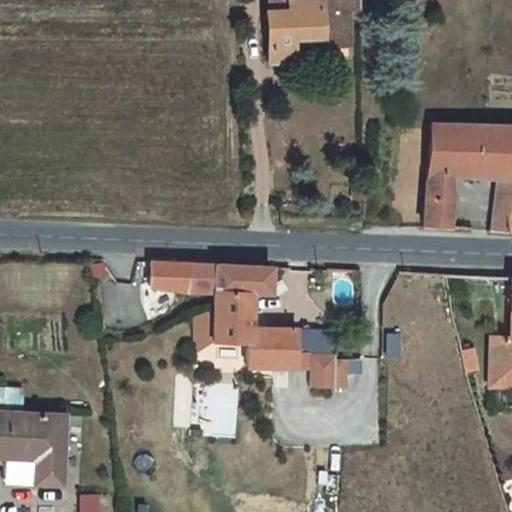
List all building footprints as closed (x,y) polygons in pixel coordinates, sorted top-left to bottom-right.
[(289,9),(288,0),(264,0),(265,11),(289,9)] [(361,5),(360,0),(288,0),(289,9),(265,11),(268,65),(292,64),(291,39),(321,38),(333,45),(351,44),(348,6),(361,5)] [(291,39),(292,64),(323,63),(321,38),(291,39)] [(511,227),(511,129),(432,123),(428,222),(450,223),(452,188),(447,188),(449,159),(495,162),(493,226),(511,227)] [(163,258),(143,257),(142,285),(202,292),(200,310),(190,313),(190,353),(207,342),(238,343),(240,365),(304,369),(308,388),(325,389),(329,386),(345,386),(344,365),(329,364),(328,352),(291,350),(293,325),(247,324),(247,295),(268,295),(268,264),(205,262),(163,258)] [(511,339),(494,337),(488,385),(511,387),(511,339)] [(68,412),(0,408),(0,460),(23,463),(26,485),(65,487),(68,412)]
